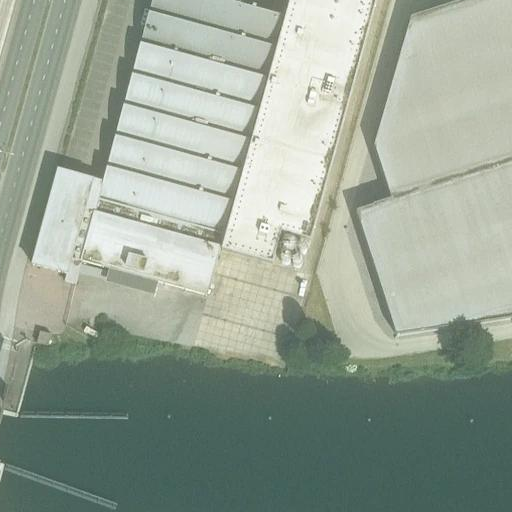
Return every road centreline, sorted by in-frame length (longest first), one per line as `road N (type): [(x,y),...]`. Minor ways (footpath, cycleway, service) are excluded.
road 1 (unclassified): [(0,354),(16,264),(89,0)]
road 2 (primary): [(0,234),(64,0)]
road 3 (primary): [(33,0),(0,123)]
